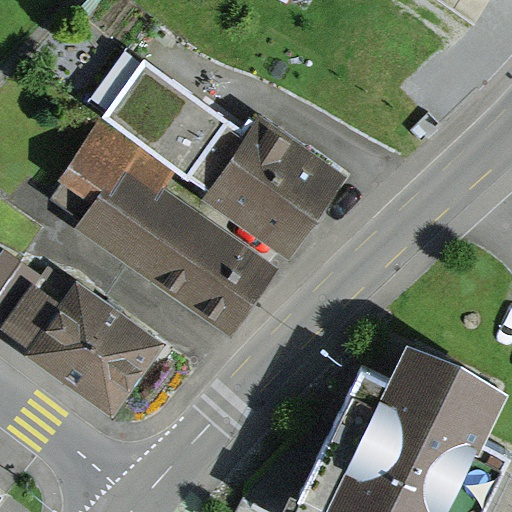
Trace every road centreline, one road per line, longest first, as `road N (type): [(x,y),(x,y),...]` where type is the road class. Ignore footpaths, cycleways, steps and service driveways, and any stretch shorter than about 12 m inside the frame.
road 1 (tertiary): [(138,501),(239,392),(511,132)]
road 2 (residential): [(0,396),(138,501)]
